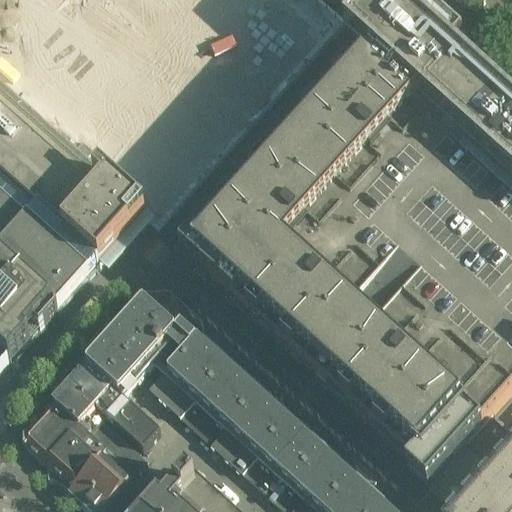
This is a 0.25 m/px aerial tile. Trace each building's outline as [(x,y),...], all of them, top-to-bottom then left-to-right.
[(0,0),(0,88),(147,219),(298,47),(299,27),(268,0),(0,0)] [(188,254),(181,261),(234,309),(322,388),(375,436),(411,468),(405,475),(428,495),(433,489),(467,451),(469,450),(511,402),(511,382),(503,374),(511,363),(511,115),(447,57),(463,39),(419,0),(418,0),(403,17),(385,1),(346,43),(365,60),(188,254)] [(147,222),(0,89),(0,183),(100,274),(147,222)] [(0,268),(58,320),(100,274),(0,183),(0,268)] [(0,362),(10,371),(58,320),(0,268),(0,362)] [(102,356),(87,372),(122,405),(123,404),(172,350),(182,359),(164,380),(152,393),(150,395),(176,419),(181,423),(180,424),(184,428),(277,511),(395,511),(204,339),(203,327),(169,296),(143,298),(95,350),(102,356)] [(0,362),(0,381),(10,371),(0,362)] [(122,405),(87,372),(70,390),(106,423),(115,431),(144,457),(160,438),(131,411),(123,404),(122,405)] [(106,423),(70,390),(53,409),(99,451),(134,483),(148,467),(103,426),(106,423)] [(46,472),(48,484),(52,484),(62,492),(99,451),(53,409),(25,439),(25,449),(50,471),(46,472)] [(99,451),(62,492),(83,511),(109,511),(135,483),(134,483),(99,451)] [(511,511),(511,463),(498,479),(467,451),(433,489),(458,511),(511,511)] [(234,511),(192,474),(188,479),(185,476),(165,499),(152,505),(151,505),(144,511),(234,511)]
